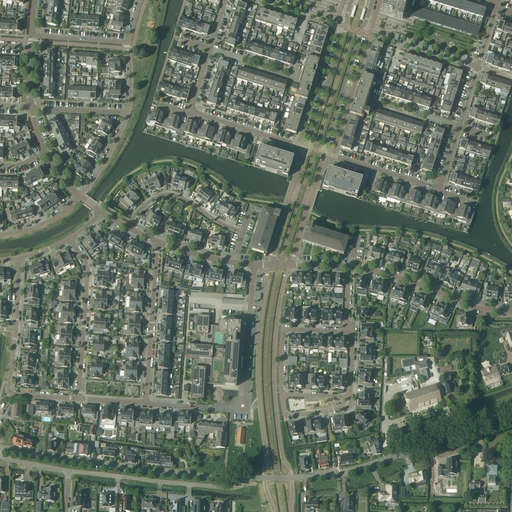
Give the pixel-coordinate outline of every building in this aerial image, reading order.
[(385,0),(382,12),(384,13),(391,15),(392,14),(393,15),(392,19),(396,21),(401,22),(404,14),(408,15),(412,16),(415,17),(477,36),(480,27),(483,19),(485,10),(482,9),(481,9),(481,8),(481,9),(477,7),(476,7),(472,6),(472,5),(472,6),(471,5),(470,5),(467,4),(465,4),(466,3),(465,3),(465,4),(462,3),(462,2),(461,3),(460,2),(456,1),(457,1),(456,1),(455,1),(455,0),(455,1),(453,0),(385,0)] [(126,11),(128,5),(117,2),(115,7),(113,6),(111,10),(124,14),(125,11),(126,11)] [(245,11),(247,12),(249,6),(238,3),(236,8),(245,11)] [(261,22),(264,11),(263,10),(263,11),(258,9),(258,11),(257,14),(255,20),(261,22)] [(123,17),(124,14),(111,10),(110,15),(113,15),(112,21),(123,23),(124,17),(123,17)] [(266,24),(270,13),(264,11),(261,22),(266,24)] [(272,25),(275,14),(270,13),(266,24),(272,25)] [(277,27),(280,16),(275,14),(272,25),(277,27)] [(282,29),(286,18),(280,16),(277,27),(282,29)] [(189,19),(181,17),(179,23),(182,24),(181,28),(186,30),(189,19)] [(289,28),(291,19),(286,18),(282,29),(283,29),(283,26),(289,28)] [(296,26),(297,21),(291,19),(289,28),(294,30),(296,26)] [(122,28),(123,23),(112,21),(111,26),(114,27),(113,30),(120,32),(121,28),(122,28)] [(501,34),(504,23),(499,22),(496,32),(501,34)] [(507,34),(509,25),(505,23),(504,23),(501,34),(502,32),(507,34)] [(315,30),(327,34),(329,29),(327,28),(324,27),(319,25),(317,31),(315,30)] [(204,26),(201,35),(207,36),(210,28),(204,26)] [(325,40),(327,34),(315,30),(313,36),(325,40)] [(324,45),(325,40),(313,36),(311,41),(324,45)] [(234,48),(236,42),(227,39),(225,45),(224,48),(229,49),(230,46),(234,48)] [(322,51),(324,45),(311,41),(309,47),(322,51)] [(251,53),(254,42),(253,44),(248,42),(245,51),(251,53)] [(256,54),(259,44),(254,42),(251,53),(256,54)] [(371,48),(384,52),(385,46),(377,44),(375,43),(373,42),(371,48)] [(261,56),(264,45),(259,44),(256,54),(261,56)] [(320,56),(322,51),(309,47),(312,48),(310,53),(320,56)] [(382,57),(384,52),(371,48),(369,53),(382,57)] [(176,63),(179,52),(174,50),(172,55),(169,54),(167,60),(176,63)] [(276,61),(280,50),(279,50),(279,52),(274,50),(271,59),(276,61)] [(282,62),(285,52),(280,50),(276,61),(282,62)] [(181,64),(184,54),(179,52),(176,63),(181,64)] [(307,58),(308,58),(319,62),(319,61),(320,56),(310,53),(308,52),(307,58)] [(380,63),(382,57),(369,53),(368,59),(380,63)] [(182,60),(181,64),(186,66),(189,55),(184,54),(182,60)] [(406,67),(409,56),(403,54),(402,59),(400,65),(406,67)] [(191,67),(195,57),(194,57),(189,55),(186,66),(191,67)] [(289,55),(287,64),(292,66),(295,57),(289,55)] [(491,66),(494,57),(486,55),(484,61),(486,62),(485,65),(491,66)] [(411,69),(415,58),(409,56),(406,67),(407,65),(412,66),(411,69)] [(195,57),(191,67),(192,68),(192,66),(197,67),(200,59),(195,57)] [(108,68),(119,67),(119,61),(118,62),(118,58),(105,59),(105,63),(108,63),(108,68)] [(315,75),(319,62),(308,58),(303,72),(304,72),(305,72),(315,75)] [(417,71),(420,59),(415,58),(411,69),(417,71)] [(230,65),(229,64),(225,63),(226,60),(221,59),(220,62),(218,67),(229,70),(230,65)] [(379,68),(380,63),(368,59),(366,64),(379,68)] [(420,60),(417,71),(422,72),(423,70),(425,61),(422,60),(420,59),(420,60)] [(506,71),(510,60),(509,60),(509,62),(504,60),(501,69),(506,71)] [(427,74),(431,63),(425,61),(423,70),(428,71),(427,74)] [(433,76),(436,65),(431,63),(427,74),(433,76)] [(378,68),(379,68),(366,64),(364,70),(374,73),(376,68),(378,68)] [(436,65),(433,76),(439,77),(441,71),(441,68),(442,66),(438,65),(436,65)] [(119,67),(108,68),(109,74),(112,73),(112,77),(119,77),(119,73),(120,73),(119,67)] [(242,80),(245,70),(240,68),(237,79),(242,80)] [(449,75),(450,75),(461,78),(462,73),(451,69),(449,75)] [(247,82),(251,71),(245,70),(242,80),(247,82)] [(373,78),(374,73),(364,70),(363,75),(362,75),(374,79),(374,78),(373,78)] [(252,83),(256,73),(251,71),(247,82),(252,83)] [(215,77),(224,80),(225,81),(227,76),(225,75),(216,72),(215,77)] [(304,72),(303,72),(303,74),(300,82),(299,86),(298,89),(292,87),(291,92),(297,94),(295,98),(294,97),(307,101),(310,90),(312,86),(314,78),(315,75),(305,72),(304,72)] [(258,85),(261,75),(256,73),(252,83),(258,85)] [(263,87),(266,76),(261,75),(258,85),(263,87)] [(369,92),(374,79),(362,75),(358,88),(358,89),(368,92),(369,92)] [(459,83),(461,78),(450,75),(448,80),(459,83)] [(485,86),(485,84),(488,77),(482,75),(479,84),(485,86)] [(268,88),(271,78),(266,76),(263,87),(268,88)] [(490,87),(493,78),(488,77),(485,84),(485,86),(485,87),(485,88),(488,89),(489,89),(490,87)] [(273,90),(276,79),(271,78),(268,88),(273,90)] [(278,91),(282,81),(276,79),(273,90),(278,91)] [(109,90),(120,90),(120,85),(119,85),(119,81),(112,81),(106,80),(106,84),(109,84),(109,90)] [(457,89),(459,83),(448,80),(447,85),(448,86),(457,89)] [(282,81),(278,91),(284,93),(287,83),(282,81)] [(169,84),(161,82),(159,88),(162,89),(160,93),(166,95),(169,84)] [(510,89),(507,88),(509,83),(503,82),(500,92),(508,95),(510,89)] [(169,84),(166,95),(171,96),(174,86),(169,84)] [(387,95),(391,85),(390,85),(390,86),(385,85),(382,94),(387,95)] [(393,97),(396,86),(391,85),(387,95),(393,97)] [(456,94),(457,89),(448,86),(447,85),(447,86),(448,86),(447,91),(456,94)] [(176,98),(179,88),(174,86),(174,88),(171,96),(176,98)] [(181,100),(185,89),(179,88),(176,98),(181,100)] [(185,89),(181,100),(187,101),(188,98),(190,99),(191,93),(184,91),(185,89)] [(368,92),(358,89),(354,100),(353,103),(350,115),(363,119),(361,118),(362,114),(368,116),(370,111),(364,109),(365,106),(365,105),(369,92),(368,92)] [(120,96),(120,90),(109,90),(109,95),(106,95),(105,99),(118,100),(119,96),(120,96)] [(403,100),(406,90),(405,91),(400,90),(398,99),(403,100)] [(408,102),(411,91),(406,90),(403,100),(408,102)] [(413,103),(416,93),(411,91),(408,102),(413,103)] [(217,101),(219,96),(210,93),(208,98),(219,101),(217,101)] [(423,107),(427,96),(426,96),(426,98),(421,96),(418,105),(423,107)] [(423,107),(429,108),(432,98),(427,96),(423,107)] [(453,104),(454,99),(444,96),(442,101),(444,101),(453,104)] [(307,102),(307,101),(294,97),(292,103),(304,107),(306,101),(307,102)] [(217,107),(219,101),(208,98),(207,104),(211,105),(210,108),(215,109),(216,106),(217,107)] [(231,99),(227,110),(232,112),(235,103),(236,101),(236,100),(231,99)] [(238,113),(241,103),(236,101),(232,112),(238,113)] [(451,109),(453,104),(444,101),(442,101),(440,106),(442,106),(451,109)] [(241,103),(238,113),(243,115),(246,103),(246,104),(241,103)] [(246,103),(243,115),(248,116),(251,105),(246,103)] [(303,112),(304,107),(292,103),(290,108),(303,112)] [(248,116),(253,118),(257,107),(251,105),(248,116)] [(449,115),(451,109),(442,106),(440,112),(444,113),(443,116),(448,118),(449,115)] [(257,107),(253,118),(258,120),(262,108),(257,107)] [(262,108),(258,120),(263,121),(266,112),(267,110),(262,108)] [(301,117),(303,112),(290,108),(289,114),(301,117)] [(474,120),(477,111),(472,109),(469,118),(474,120)] [(155,123),(159,111),(154,110),(154,111),(153,111),(151,116),(148,115),(145,123),(150,124),(150,122),(155,123),(154,125),(154,126),(155,123)] [(163,128),(165,121),(162,120),(164,114),(163,114),(163,113),(159,111),(155,123),(154,126),(163,128)] [(379,123),(382,112),(377,111),(373,121),(379,123)] [(479,121),(483,111),(482,111),(482,112),(477,111),(474,120),(475,120),(479,121)] [(485,123),(488,112),(483,111),(479,121),(485,123)] [(268,123),(272,112),(271,112),(271,114),(266,112),(263,121),(268,123)] [(272,112),(268,123),(274,124),(277,114),(272,112)] [(384,124),(387,114),(382,112),(379,123),(384,124)] [(490,124),(493,114),(488,112),(485,123),(490,124)] [(299,123),(301,117),(289,114),(287,119),(299,123)] [(389,126),(392,115),(387,114),(384,124),(389,126)] [(502,116),(501,116),(493,114),(490,124),(495,126),(497,121),(500,122),(502,116)] [(172,129),(175,116),(171,115),(170,116),(168,122),(165,121),(163,128),(171,131),(172,129)] [(361,124),(363,119),(350,115),(349,120),(361,124)] [(394,128),(398,117),(392,115),(389,126),(394,128)] [(100,126),(109,131),(112,126),(111,125),(113,122),(101,116),(99,120),(102,121),(100,126)] [(179,133),(182,126),(179,125),(181,119),(180,119),(180,118),(175,116),(172,129),(171,131),(179,133)] [(50,128),(62,123),(59,118),(58,119),(57,117),(53,118),(54,120),(49,122),(50,125),(49,125),(50,128)] [(399,129),(403,119),(398,117),(394,128),(399,129)] [(298,128),(299,123),(287,119),(285,125),(298,128)] [(405,131),(408,120),(403,119),(399,129),(405,131)] [(188,134),(192,122),(187,120),(187,121),(186,121),(184,127),(182,126),(179,133),(183,134),(183,132),(188,134),(187,136),(188,136),(188,134)] [(359,130),(361,124),(349,120),(347,126),(359,130)] [(410,132),(413,122),(408,120),(405,131),(410,132)] [(196,139),(198,131),(195,130),(197,124),(196,124),(197,123),(192,122),(188,134),(188,136),(196,139)] [(415,134),(418,124),(413,122),(410,132),(415,134)] [(54,132),(64,128),(62,123),(50,128),(52,131),(53,130),(54,132)] [(420,136),(424,125),(418,124),(415,134),(420,136)] [(205,139),(209,127),(204,125),(204,126),(203,126),(201,132),(198,131),(196,139),(204,141),(205,139)] [(296,134),(298,128),(285,125),(284,130),(291,133),(294,134),(294,133),(296,134)] [(107,136),(109,131),(100,126),(97,131),(100,132),(98,136),(104,139),(106,135),(107,136)] [(358,135),(359,130),(347,126),(345,131),(358,135)] [(213,144),(215,136),(212,135),(214,130),(213,129),(213,128),(209,127),(205,139),(204,141),(213,144)] [(56,137),(64,134),(62,129),(64,128),(54,132),(56,137)] [(432,134),(442,137),(444,132),(435,129),(433,134),(432,134)] [(222,144),(225,132),(221,131),(220,132),(219,131),(218,137),(215,136),(213,144),(221,146),(222,144)] [(356,141),(358,135),(345,131),(344,137),(356,141)] [(229,149),(231,141),(229,140),(230,135),(230,133),(225,132),(222,144),(221,146),(222,144),(226,146),(226,148),(229,149)] [(58,142),(68,138),(66,138),(64,134),(56,137),(58,142)] [(441,142),(442,137),(432,134),(430,139),(441,142)] [(89,145),(99,151),(102,146),(101,145),(103,142),(91,136),(89,139),(92,141),(89,145)] [(238,149),(242,137),(237,136),(237,137),(236,137),(234,142),(231,141),(229,149),(237,151),(238,149)] [(237,151),(249,155),(251,148),(245,146),(247,140),(246,140),(247,139),(242,137),(238,149),(237,151)] [(356,141),(344,137),(342,142),(354,146),(352,145),(354,140),(356,141)] [(60,147),(70,143),(68,138),(58,142),(60,147)] [(439,147),(441,142),(430,139),(432,140),(430,145),(439,147)] [(465,151),(467,142),(462,140),(461,143),(459,142),(457,148),(465,151)] [(23,143),(28,152),(33,149),(31,147),(33,146),(31,142),(30,143),(28,141),(23,143)] [(353,152),(354,146),(342,142),(340,148),(342,148),(342,149),(345,149),(353,152)] [(369,154),(372,143),(367,142),(364,152),(369,154)] [(23,154),(28,152),(23,143),(19,146),(23,154)] [(70,143),(60,147),(62,153),(67,151),(68,152),(72,151),(71,149),(72,148),(70,143)] [(474,156),(478,145),(473,143),(469,154),(474,156)] [(96,156),(99,151),(89,145),(87,150),(89,152),(87,155),(93,158),(95,155),(96,156)] [(480,157),(483,147),(478,145),(474,156),(475,156),(475,154),(480,155),(479,157),(480,157)] [(18,157),(23,154),(19,146),(14,148),(13,147),(18,157)] [(13,159),(18,157),(13,147),(8,149),(10,153),(9,154),(9,153),(8,154),(10,158),(11,157),(12,157),(13,159)] [(254,167),(288,177),(294,158),(282,154),(282,155),(277,154),(277,152),(260,147),(254,167)] [(379,157),(383,147),(382,147),(382,148),(377,147),(374,156),(379,157)] [(385,159),(388,148),(383,147),(379,157),(385,159)] [(490,154),(487,153),(488,148),(483,147),(480,157),(488,160),(490,154)] [(390,161),(393,150),(388,148),(385,159),(390,161)] [(395,162),(398,151),(393,150),(390,161),(395,162)] [(408,156),(405,165),(411,167),(413,158),(408,156)] [(78,164),(87,170),(90,166),(89,165),(91,162),(85,158),(83,161),(81,160),(78,164)] [(433,168),(434,163),(424,159),(422,165),(433,168)] [(84,175),(87,170),(78,164),(75,169),(77,171),(75,174),(81,178),(83,175),(84,175)] [(431,173),(433,168),(422,165),(420,170),(422,171),(421,174),(426,175),(427,172),(431,173)] [(43,170),(42,168),(37,171),(42,181),(47,178),(45,174),(46,174),(47,174),(45,170),(44,170),(45,170),(43,170)] [(322,188),(356,199),(363,179),(345,174),(345,175),(340,173),(340,172),(329,168),(322,188)] [(38,181),(39,183),(42,181),(37,171),(32,173),(37,182),(38,181)] [(32,184),(37,182),(32,173),(27,175),(32,185),(33,185),(32,184)] [(454,185),(457,176),(449,173),(447,180),(449,180),(449,183),(454,185)] [(27,188),(32,185),(27,175),(22,178),(24,180),(22,181),(24,185),(26,184),(27,188)] [(155,175),(150,177),(151,179),(155,189),(160,187),(160,186),(163,185),(160,178),(157,179),(156,178),(155,175)] [(462,177),(459,186),(464,188),(467,179),(468,177),(463,175),(462,177)] [(178,188),(181,177),(176,176),(175,179),(171,178),(170,185),(173,186),(173,187),(178,188)] [(181,177),(178,188),(184,189),(184,188),(188,189),(189,182),(186,181),(187,179),(181,177)] [(155,189),(151,179),(146,181),(145,178),(141,180),(143,184),(146,192),(149,190),(149,191),(155,189)] [(469,189),(473,179),(472,179),(472,180),(467,179),(464,188),(469,189)] [(481,181),(473,179),(469,189),(475,191),(476,186),(479,187),(481,181)] [(379,193),(383,181),(378,180),(378,181),(377,181),(375,186),(372,185),(370,193),(373,194),(374,192),(379,193),(378,195),(379,193)] [(387,198),(389,190),(386,190),(388,184),(387,184),(388,183),(383,181),(379,193),(378,195),(387,198)] [(396,198),(399,186),(395,185),(394,186),(392,191),(389,190),(387,198),(395,201),(396,198)] [(50,194),(56,203),(58,202),(58,203),(61,201),(60,199),(63,197),(56,186),(53,188),(55,191),(50,194)] [(403,203),(406,196),(403,195),(405,189),(404,189),(404,188),(399,186),(396,198),(395,201),(403,203)] [(208,192),(208,191),(207,192),(203,189),(202,190),(199,188),(195,193),(198,196),(197,196),(202,200),(208,192)] [(129,190),(126,195),(127,196),(135,203),(139,199),(138,198),(140,196),(135,191),(133,193),(132,192),(129,190)] [(412,204),(416,191),(411,190),(411,191),(410,191),(409,197),(406,196),(403,203),(412,206),(412,204)] [(208,192),(202,200),(206,203),(207,202),(210,204),(218,194),(214,192),(213,194),(208,191),(208,192)] [(420,208),(422,201),(419,200),(421,194),(420,194),(421,193),(416,191),(412,204),(412,206),(420,208)] [(52,206),(56,203),(50,194),(51,195),(46,198),(52,206)] [(429,209),(433,197),(428,195),(428,196),(427,196),(425,202),(422,201),(420,208),(428,211),(429,209)] [(133,205),(135,203),(127,196),(125,198),(123,199),(121,197),(118,200),(128,209),(130,207),(131,207),(133,205)] [(437,213),(439,206),(436,205),(438,199),(437,199),(437,198),(433,197),(429,209),(428,211),(437,213)] [(47,209),(52,206),(46,198),(42,201),(47,209)] [(224,215),(230,205),(225,203),(227,200),(223,198),(221,203),(217,209),(220,211),(219,212),(224,215)] [(446,214),(449,202),(445,200),(444,201),(442,207),(439,206),(437,213),(445,216),(446,214)] [(32,202),(35,207),(38,214),(42,211),(43,213),(46,211),(46,210),(47,209),(42,201),(37,204),(38,205),(35,207),(33,202),(32,202)] [(38,214),(35,207),(32,202),(29,203),(30,206),(25,207),(28,218),(30,217),(30,218),(34,217),(33,215),(38,214)] [(453,219),(455,211),(453,210),(454,205),(454,204),(454,203),(449,202),(446,214),(445,216),(446,214),(450,215),(450,218),(453,219)] [(230,205),(224,215),(226,216),(229,218),(230,217),(233,219),(236,212),(239,207),(236,205),(234,208),(232,207),(230,205)] [(462,219),(466,207),(461,205),(461,207),(460,206),(458,212),(455,211),(453,219),(461,221),(462,219)] [(25,207),(20,208),(23,220),(28,218),(25,207)] [(471,224),(473,217),(469,215),(471,210),(470,210),(471,208),(466,207),(462,219),(461,221),(471,224)] [(15,212),(15,210),(15,211),(18,221),(23,220),(20,208),(20,210),(15,212)] [(18,221),(15,211),(10,212),(9,209),(5,210),(9,222),(12,221),(13,223),(16,222),(18,221)] [(156,217),(156,216),(152,214),(153,211),(149,209),(144,221),(147,223),(147,224),(149,225),(152,226),(156,217)] [(264,256),(265,256),(266,256),(266,255),(267,254),(266,253),(266,254),(265,254),(276,218),(277,218),(279,219),(280,214),(275,212),(275,213),(265,210),(252,250),(264,254),(264,255),(264,256)] [(156,217),(152,226),(157,228),(157,227),(161,229),(164,223),(165,220),(161,218),(161,220),(156,217),(157,216),(156,216),(156,217)] [(173,235),(177,224),(172,223),(173,220),(169,218),(167,223),(165,231),(168,232),(168,233),(173,235)] [(177,224),(173,235),(178,237),(178,236),(182,237),(185,229),(186,225),(183,223),(182,226),(177,224)] [(350,240),(350,239),(349,239),(348,238),(312,227),(312,226),(307,224),(306,230),(307,230),(303,240),(303,242),(302,242),(302,243),(343,255),(347,241),(348,241),(349,241),(350,241),(350,240)] [(194,242),(197,231),(192,230),(191,232),(188,231),(186,238),(189,239),(189,240),(194,242)] [(197,231),(194,242),(200,243),(200,242),(204,243),(206,236),(202,235),(203,233),(197,231)] [(113,246),(119,234),(116,233),(114,233),(112,232),(107,240),(110,241),(109,243),(113,246)] [(95,234),(90,237),(97,248),(105,243),(98,233),(95,235),(95,234)] [(119,234),(113,246),(122,251),(125,245),(122,243),(125,239),(123,238),(123,237),(122,237),(122,236),(119,234)] [(209,237),(208,244),(211,245),(211,246),(216,247),(219,236),(213,235),(213,237),(213,238),(209,237)] [(219,236),(216,247),(219,248),(222,248),(222,247),(226,248),(227,241),(224,240),(224,237),(221,237),(219,236)] [(92,251),(97,248),(90,237),(85,240),(86,241),(82,243),(90,255),(94,253),(92,251)] [(134,256),(139,246),(139,245),(136,243),(136,244),(135,243),(135,244),(132,243),(128,251),(131,252),(130,254),(134,256)] [(373,259),(375,248),(372,248),(370,247),(371,244),(367,244),(366,249),(364,256),(368,257),(367,258),(370,259),(373,259)] [(139,245),(139,246),(134,256),(135,255),(139,257),(138,258),(144,261),(147,255),(144,253),(146,249),(143,248),(144,247),(142,247),(143,246),(139,245)] [(375,248),(373,259),(379,260),(379,259),(382,260),(384,252),(385,247),(381,246),(380,249),(375,248)] [(405,253),(396,250),(395,253),(392,264),(398,265),(398,264),(402,265),(404,258),(405,253)] [(392,264),(395,253),(390,252),(389,254),(386,253),(384,260),(387,261),(387,262),(392,264)] [(64,254),(59,256),(62,262),(65,268),(70,265),(71,267),(74,266),(68,253),(65,254),(64,254)] [(412,270),(415,259),(410,257),(411,255),(407,253),(403,266),(407,267),(406,268),(412,270)] [(65,268),(62,262),(59,256),(54,258),(55,259),(51,261),(57,274),(61,272),(60,270),(65,268)] [(415,259),(412,270),(417,271),(417,270),(421,272),(425,259),(421,258),(420,261),(415,259)] [(175,266),(177,260),(176,260),(176,261),(171,259),(169,262),(167,261),(166,261),(164,269),(167,270),(173,272),(175,266)] [(182,275),(185,267),(184,267),(181,266),(183,262),(177,260),(175,266),(173,272),(179,274),(182,275)] [(430,277),(435,267),(430,265),(431,262),(427,260),(422,272),(426,274),(425,275),(430,277)] [(40,276),(50,273),(47,262),(41,264),(41,263),(40,263),(39,263),(36,264),(40,276)] [(35,276),(39,274),(39,276),(40,276),(36,264),(33,265),(32,266),(29,267),(31,272),(28,273),(29,279),(35,277),(35,276)] [(193,278),(196,266),(191,264),(190,264),(189,268),(187,267),(186,267),(184,275),(187,276),(193,278)] [(203,280),(205,272),(204,272),(202,271),(203,268),(203,267),(202,267),(196,266),(193,278),(199,279),(203,280)] [(435,267),(430,277),(432,278),(436,279),(436,278),(439,279),(443,272),(444,267),(441,266),(439,269),(437,267),(435,267)] [(113,274),(113,269),(99,268),(99,272),(98,272),(98,278),(110,279),(111,273),(113,274)] [(449,285),(453,275),(451,274),(449,273),(450,270),(446,268),(444,272),(441,280),(444,282),(447,284),(449,285)] [(206,272),(205,281),(209,281),(214,282),(215,281),(217,270),(211,269),(210,269),(210,273),(207,273),(207,272),(206,272)] [(224,284),(225,276),(222,275),(223,272),(223,271),(222,271),(217,270),(215,281),(220,282),(220,284),(224,284)] [(131,280),(143,281),(144,275),(143,275),(143,272),(129,271),(129,275),(131,275),(131,280)] [(236,279),(237,273),(231,273),(230,273),(231,273),(230,277),(227,276),(226,285),(230,285),(230,283),(236,284),(236,279)] [(237,274),(237,273),(236,279),(236,284),(241,285),(241,287),(245,287),(246,279),(245,279),(243,278),(243,275),(237,274)] [(314,280),(313,288),(323,288),(323,286),(323,276),(321,276),(321,274),(318,274),(318,276),(317,275),(317,280),(314,280)] [(453,275),(449,285),(454,287),(454,286),(458,288),(461,280),(463,276),(459,274),(458,277),(453,275)] [(305,275),(304,285),(304,287),(313,288),(314,280),(311,280),(311,275),(305,275)] [(333,281),(332,288),(342,289),(342,286),(342,284),(343,284),(344,279),(342,279),(343,277),(342,277),(342,275),(339,275),(338,276),(336,276),(336,281),(333,281)] [(323,286),(323,288),(332,288),(333,281),(330,281),(330,276),(324,276),(323,276),(323,286)] [(362,279),(362,278),(359,277),(359,279),(358,278),(358,281),(357,281),(356,286),(357,286),(356,288),(356,291),(366,292),(367,285),(364,284),(365,280),(362,279)] [(469,293),(472,283),(467,281),(468,278),(464,277),(463,281),(460,289),(464,290),(463,291),(469,293)] [(110,279),(98,278),(97,283),(98,283),(98,287),(106,288),(106,284),(108,284),(109,279),(110,279)] [(61,282),(60,286),(64,286),(64,291),(62,291),(62,292),(75,292),(75,287),(75,283),(75,280),(68,279),(68,283),(61,282)] [(143,287),(143,281),(131,280),(130,286),(134,286),(134,290),(142,290),(142,286),(143,287)] [(472,283),(469,293),(474,295),(474,294),(478,295),(480,288),(481,287),(482,283),(478,281),(477,284),(472,283)] [(378,292),(380,283),(374,282),(373,286),(370,285),(368,293),(377,295),(378,292)] [(380,283),(378,292),(377,295),(387,297),(389,290),(385,289),(386,285),(386,284),(386,283),(383,282),(382,284),(380,283)] [(491,298),(492,287),(487,287),(488,283),(484,283),(482,296),(485,296),(485,297),(491,298)] [(492,287),(491,298),(496,299),(497,298),(500,298),(502,285),(498,285),(498,288),(492,287)] [(28,291),(27,294),(40,295),(40,290),(38,290),(38,287),(29,287),(29,289),(28,289),(28,291)] [(395,292),(391,291),(389,298),(398,301),(399,298),(402,290),(396,288),(395,292)] [(402,289),(402,290),(399,298),(398,301),(407,304),(410,297),(406,296),(408,291),(407,291),(407,290),(404,289),(404,290),(402,289)] [(111,296),(112,292),(98,291),(97,295),(96,295),(96,300),(109,301),(109,296),(111,296)] [(75,298),(75,292),(62,292),(62,297),(60,297),(59,301),(73,302),(74,298),(75,298)] [(129,303),(142,304),(142,298),(141,298),(142,294),(127,293),(127,297),(129,298),(129,303)] [(27,294),(27,298),(28,298),(28,299),(28,302),(29,302),(29,305),(39,306),(40,295),(27,294)] [(419,306),(423,297),(417,295),(416,299),(412,298),(410,305),(418,309),(419,306)] [(423,297),(419,306),(418,309),(427,312),(430,305),(427,304),(429,300),(428,299),(429,298),(426,297),(425,298),(423,297)] [(109,302),(109,301),(96,300),(96,306),(97,306),(96,310),(104,310),(104,307),(107,307),(107,302),(109,302)] [(141,309),(142,304),(129,303),(129,308),(126,308),(126,312),(140,313),(140,309),(141,309)] [(61,308),(61,313),(73,314),(74,309),(73,309),(73,305),(59,304),(59,308),(61,308)] [(439,315),(443,307),(438,304),(436,308),(433,307),(430,314),(438,318),(439,315)] [(26,317),(32,317),(37,318),(37,313),(39,313),(39,307),(32,307),(32,310),(27,310),(27,312),(26,313),(26,317)] [(447,314),(449,310),(449,309),(449,308),(446,307),(446,308),(443,307),(439,315),(438,318),(447,322),(450,315),(447,314)] [(361,309),(361,310),(361,311),(356,311),(356,313),(355,313),(355,316),(356,316),(356,317),(359,317),(359,318),(364,319),(364,318),(366,318),(368,318),(369,308),(361,308),(361,309)] [(301,309),(291,309),(291,310),(291,321),(293,321),(293,322),(296,322),(296,321),(297,321),(297,316),(300,317),(301,309)] [(304,309),(301,309),(300,317),(303,317),(303,321),(304,321),(304,323),(307,323),(307,321),(310,322),(310,311),(310,309),(310,311),(307,311),(304,311),(304,309)] [(320,310),(310,309),(310,311),(310,322),(310,321),(316,322),(316,317),(319,317),(320,310)] [(323,310),(320,310),(319,317),(322,317),(322,322),(328,322),(329,312),(329,310),(328,312),(323,312),(323,310)] [(73,320),(73,314),(61,313),(60,319),(58,319),(58,323),(72,324),(72,320),(73,320)] [(110,319),(110,315),(96,314),(96,318),(95,318),(94,323),(107,324),(108,319),(110,319)] [(461,323),(462,323),(462,326),(468,326),(468,328),(472,328),(472,320),(468,320),(468,316),(466,316),(466,314),(463,314),(463,316),(462,316),(458,316),(458,323),(461,323)] [(127,326),(140,327),(141,321),(140,321),(140,317),(126,316),(126,320),(128,320),(127,326)] [(186,345),(185,358),(198,359),(198,367),(202,367),(202,368),(195,368),(193,368),(193,374),(192,381),(192,386),(191,392),(191,398),(198,398),(203,399),(204,396),(204,395),(204,384),(210,385),(222,386),(236,387),(237,378),(237,372),(238,372),(238,371),(237,371),(239,343),(236,343),(236,340),(238,340),(238,337),(237,337),(237,335),(237,336),(238,336),(238,335),(240,335),(240,331),(241,331),(240,331),(240,330),(240,328),(240,329),(241,328),(240,328),(241,328),(241,323),(232,322),(232,323),(226,322),(219,322),(218,327),(212,326),(209,326),(209,316),(197,316),(196,329),(196,333),(195,333),(195,334),(196,334),(204,335),(200,335),(199,346),(191,346),(191,345),(191,346),(187,345),(186,345)] [(37,318),(32,317),(26,317),(25,320),(26,320),(26,322),(27,322),(26,324),(31,325),(31,328),(38,329),(38,322),(36,322),(37,318)] [(107,330),(107,324),(94,323),(94,329),(95,329),(95,333),(103,333),(103,329),(107,330)] [(362,333),(371,333),(372,333),(374,333),(374,332),(372,332),(372,329),(372,327),(374,327),(374,323),(366,323),(366,326),(362,326),(362,327),(360,327),(360,330),(362,330),(361,333),(362,333)] [(58,326),(57,330),(61,330),(61,335),(72,336),(72,331),(71,331),(72,327),(58,326)] [(140,332),(140,327),(127,326),(127,331),(125,331),(124,335),(139,336),(139,332),(140,332)] [(503,336),(506,335),(510,348),(511,347),(511,336),(511,333),(511,332),(511,328),(501,331),(503,336)] [(24,336),(24,340),(37,341),(37,330),(31,330),(31,333),(26,333),(26,335),(25,335),(25,336),(24,336)] [(371,333),(362,333),(361,339),(366,339),(366,342),(373,342),(374,333),(372,333),(371,333)] [(71,342),(72,336),(61,335),(59,335),(59,341),(57,341),(56,345),(70,346),(71,342)] [(108,338),(105,338),(94,337),(94,341),(93,341),(93,346),(106,347),(106,342),(108,342),(108,338)] [(318,348),(318,350),(328,351),(328,348),(329,338),(328,338),(328,343),(325,343),(325,338),(324,338),(324,337),(321,337),(321,338),(319,338),(318,348)] [(309,347),(309,350),(318,350),(318,348),(319,338),(313,338),(313,342),(309,342),(310,338),(309,338),(309,347)] [(126,349),(138,349),(139,344),(138,344),(138,340),(124,339),(124,343),(126,343),(126,349)] [(24,340),(24,343),(24,345),(25,345),(25,347),(30,348),(30,351),(37,351),(37,345),(35,345),(35,341),(37,341),(24,340)] [(370,355),(373,355),(373,346),(365,345),(365,349),(361,349),(361,355),(370,355)] [(106,347),(93,346),(92,352),(93,352),(93,355),(97,356),(97,352),(103,353),(104,347),(106,347)] [(58,357),(70,358),(71,353),(70,353),(70,349),(56,348),(56,352),(58,352),(58,357)] [(138,355),(138,349),(126,349),(125,354),(123,354),(123,358),(137,359),(137,355),(138,355)] [(23,359),(22,363),(35,364),(36,353),(29,352),(29,356),(24,355),(24,358),(23,358),(23,359)] [(370,355),(361,355),(360,355),(360,357),(359,357),(359,360),(360,360),(360,361),(365,361),(365,365),(372,365),(373,355),(370,355)] [(70,364),(70,358),(58,357),(57,363),(55,362),(55,367),(69,368),(69,364),(70,364)] [(103,365),(104,365),(105,361),(93,360),(93,363),(92,363),(91,369),(102,370),(103,365)] [(448,365),(447,365),(439,366),(440,373),(458,371),(456,360),(447,360),(448,365)] [(420,370),(427,368),(426,361),(414,363),(416,370),(420,369),(420,370)] [(124,371),(137,372),(137,367),(136,367),(137,363),(123,362),(122,366),(124,366),(124,371)] [(33,368),(36,368),(37,364),(35,364),(22,363),(22,366),(23,366),(23,367),(23,370),(32,371),(32,368),(33,368)] [(509,374),(506,365),(496,368),(495,367),(490,369),(490,370),(487,372),(486,370),(487,370),(481,372),(486,386),(500,380),(499,377),(509,374)] [(369,378),(372,378),(372,368),(365,368),(364,371),(360,371),(360,372),(359,372),(358,375),(360,375),(360,378),(369,378)] [(102,375),(102,370),(91,369),(91,375),(92,375),(91,378),(99,379),(100,375),(102,375)] [(420,380),(429,378),(427,369),(418,371),(420,380)] [(56,379),(69,380),(69,375),(68,375),(68,371),(54,370),(54,374),(56,374),(56,379)] [(136,378),(137,372),(124,371),(124,377),(128,377),(127,381),(135,381),(136,378)] [(296,387),(297,376),(297,374),(290,374),(290,376),(290,378),(289,378),(289,379),(289,383),(290,383),(290,386),(296,386),(296,387)] [(306,375),(297,374),(297,376),(296,387),(298,387),(298,388),(301,388),(301,387),(302,387),(302,382),(306,382),(306,375)] [(33,386),(34,375),(27,375),(27,378),(22,378),(22,380),(22,381),(21,381),(21,384),(21,385),(24,385),(24,387),(29,388),(29,386),(33,386)] [(308,382),(311,383),(311,387),(312,387),(312,388),(315,389),(315,387),(317,387),(318,377),(318,375),(308,375),(308,382)] [(318,377),(317,387),(323,387),(324,383),(327,383),(327,376),(318,375),(318,377)] [(339,376),(329,376),(329,383),(332,383),(332,388),(338,388),(339,378),(339,376)] [(369,378),(360,378),(360,384),(364,384),(364,387),(371,387),(372,378),(369,378)] [(68,386),(69,380),(56,379),(56,380),(58,380),(57,385),(60,385),(59,389),(67,389),(67,386),(68,386)] [(455,387),(454,383),(453,383),(450,384),(450,385),(447,386),(447,383),(442,384),(444,390),(445,390),(447,395),(449,394),(449,395),(453,393),(452,389),(454,388),(455,387)] [(409,412),(441,401),(436,385),(404,395),(409,412)] [(369,400),(371,401),(371,391),(364,391),(364,394),(359,394),(359,400),(369,400)] [(369,400),(359,400),(359,402),(357,402),(357,405),(358,405),(358,406),(363,406),(363,410),(370,410),(371,401),(369,400)] [(42,403),(42,404),(37,403),(36,412),(48,413),(48,416),(51,416),(52,409),(52,408),(48,408),(49,404),(44,404),(43,404),(42,404),(42,403)] [(21,418),(22,405),(13,404),(11,417),(21,418)] [(73,406),(72,405),(70,405),(69,406),(62,405),(61,410),(58,410),(57,417),(61,417),(61,414),(73,415),(74,406),(73,406)] [(94,412),(94,407),(82,407),(82,414),(94,415),(93,420),(97,420),(97,413),(94,412)] [(103,408),(102,425),(115,426),(115,415),(113,415),(113,412),(113,409),(109,408),(109,407),(107,407),(106,408),(103,408)] [(117,416),(117,423),(121,423),(127,423),(127,409),(121,409),(121,417),(117,416)] [(127,409),(127,423),(132,423),(132,428),(136,428),(135,431),(136,431),(136,422),(133,422),(134,410),(132,410),(132,409),(129,409),(129,410),(128,410),(128,409),(127,409)] [(136,422),(136,431),(139,431),(140,427),(145,427),(146,413),(146,414),(145,414),(145,413),(142,413),(141,414),(140,414),(140,422),(136,422)] [(146,413),(145,427),(151,428),(155,428),(155,422),(152,422),(153,414),(146,413)] [(175,422),(174,435),(174,431),(178,431),(178,426),(184,427),(185,413),(185,414),(184,414),(184,413),(180,413),(179,413),(178,422),(175,422)] [(185,413),(184,427),(190,427),(190,431),(193,431),(194,422),(191,421),(191,414),(185,413)] [(359,413),(357,415),(358,416),(357,418),(360,421),(358,424),(363,429),(370,421),(368,420),(367,418),(364,414),(363,415),(361,413),(360,414),(359,413)] [(155,422),(155,428),(159,429),(159,428),(165,429),(166,415),(159,414),(159,422),(155,422)] [(166,415),(165,429),(171,429),(170,435),(174,435),(175,422),(174,427),(171,427),(172,416),(170,416),(170,415),(167,415),(166,415)] [(342,430),(351,429),(350,421),(347,422),(346,417),(345,417),(345,416),(342,417),(342,418),(340,418),(341,428),(342,430)] [(341,428),(340,418),(334,419),(335,424),(331,424),(332,431),(342,430),(341,428)] [(314,431),(313,422),(311,422),(311,421),(307,421),(307,423),(307,427),(304,428),(305,435),(314,434),(314,431)] [(314,434),(324,433),(323,425),(320,426),(319,421),(313,422),(314,431),(314,434)] [(197,440),(196,446),(199,447),(199,446),(200,445),(203,439),(205,437),(206,434),(217,433),(216,448),(225,449),(226,434),(225,434),(225,430),(227,424),(218,425),(198,422),(198,427),(197,436),(197,439),(197,440)] [(292,437),(302,436),(301,428),(297,429),(297,424),(294,424),(294,423),(291,423),(291,425),(290,425),(291,428),(289,428),(290,432),(291,432),(291,434),(292,437)] [(240,445),(243,445),(245,430),(238,429),(236,444),(240,445)] [(23,439),(24,437),(14,435),(13,443),(16,444),(15,446),(22,448),(22,446),(32,448),(34,442),(23,439)] [(56,444),(57,439),(51,438),(50,443),(49,443),(48,451),(53,452),(54,448),(55,448),(56,444)] [(377,440),(368,443),(370,448),(368,449),(369,453),(370,453),(372,452),(372,455),(375,455),(380,454),(378,446),(377,440)] [(81,446),(79,456),(87,456),(89,457),(90,447),(88,447),(88,443),(82,442),(81,446)] [(73,455),(74,445),(67,444),(66,454),(73,455)] [(115,457),(116,450),(111,449),(111,448),(105,447),(104,456),(115,457)] [(126,455),(125,463),(134,464),(135,456),(131,455),(131,452),(127,452),(127,448),(124,447),(123,453),(126,453),(126,455)] [(356,457),(354,449),(348,450),(348,455),(339,456),(341,465),(345,464),(348,464),(348,463),(353,463),(352,458),(356,457)] [(319,469),(328,468),(327,460),(322,461),(321,452),(317,453),(319,469)] [(160,457),(159,465),(172,467),(173,461),(171,461),(171,458),(170,458),(170,454),(160,453),(160,454),(160,457)] [(160,457),(160,454),(155,454),(155,456),(148,456),(147,464),(159,465),(160,457)] [(308,469),(307,459),(300,460),(301,470),(308,469)] [(457,471),(457,459),(451,459),(451,460),(447,460),(447,465),(445,465),(445,466),(446,466),(445,468),(438,467),(438,476),(444,477),(444,474),(449,474),(448,475),(454,476),(454,474),(455,474),(455,471),(457,471)] [(496,477),(497,477),(498,466),(486,465),(485,477),(487,477),(487,484),(487,486),(493,487),(493,484),(495,484),(496,477)] [(416,474),(408,475),(409,484),(415,483),(416,485),(416,487),(426,485),(425,483),(425,481),(426,481),(425,472),(416,474)] [(479,488),(480,483),(472,482),(472,483),(469,483),(469,492),(477,493),(477,488),(479,488)] [(20,498),(32,499),(33,492),(28,492),(28,486),(28,485),(27,485),(16,485),(15,485),(15,494),(20,494),(20,498)] [(396,501),(396,486),(387,486),(387,493),(379,493),(379,500),(387,500),(387,501),(391,501),(391,503),(392,504),(394,504),(395,503),(395,501),(396,501)] [(54,489),(54,488),(50,487),(50,489),(46,489),(46,493),(44,493),(44,492),(39,492),(38,499),(46,499),(46,502),(54,502),(55,489),(54,489)] [(76,493),(76,498),(76,502),(76,507),(81,507),(81,509),(88,510),(88,503),(85,502),(85,493),(76,493)] [(101,498),(101,499),(100,499),(100,501),(101,501),(101,503),(100,503),(100,504),(101,504),(101,507),(110,507),(110,504),(110,503),(110,501),(111,501),(111,500),(110,500),(110,498),(111,498),(111,497),(110,497),(110,494),(101,494),(101,496),(100,498),(101,498)] [(130,511),(131,498),(123,498),(122,503),(119,502),(119,503),(118,511),(125,511),(130,511)] [(340,511),(352,511),(353,511),(353,501),(353,499),(345,498),(344,505),(341,505),(340,511)] [(156,505),(156,506),(155,506),(155,500),(150,500),(147,500),(143,500),(142,503),(141,503),(141,508),(142,508),(155,509),(156,509),(155,511),(160,511),(161,505),(156,505)] [(179,502),(179,501),(178,501),(178,502),(173,501),(173,505),(171,505),(171,511),(172,511),(184,511),(185,507),(184,507),(184,509),(183,509),(183,507),(181,507),(181,502),(179,502)] [(204,511),(205,503),(195,502),(195,507),(191,507),(190,511),(204,511)] [(214,508),(214,511),(228,511),(229,509),(227,509),(227,504),(218,503),(218,508),(214,508)] [(318,510),(318,503),(306,503),(306,509),(309,509),(308,511),(312,511),(313,510),(318,510)]
